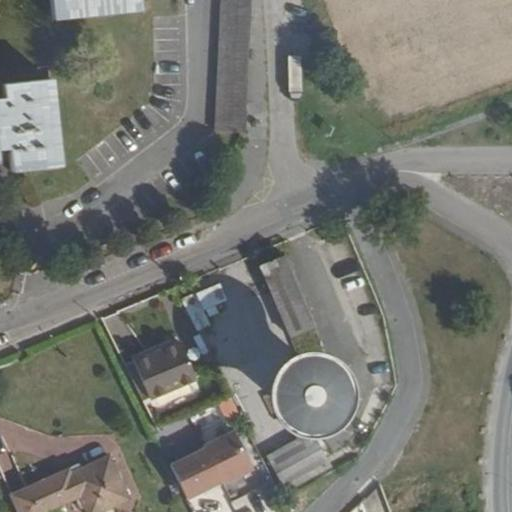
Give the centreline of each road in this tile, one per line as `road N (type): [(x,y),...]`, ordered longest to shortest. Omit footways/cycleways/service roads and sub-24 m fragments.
road 1 (residential): [(37,319),(42,247),(193,129),(201,0)]
road 2 (residential): [(323,511),(380,462),(413,383),(402,314),(348,187)]
road 3 (tertiary): [(275,221),(37,319)]
road 4 (unclassified): [(287,0),(275,221)]
road 5 (tertiary): [(389,168),(511,244)]
road 6 (tertiary): [(511,156),(446,156),(389,168)]
